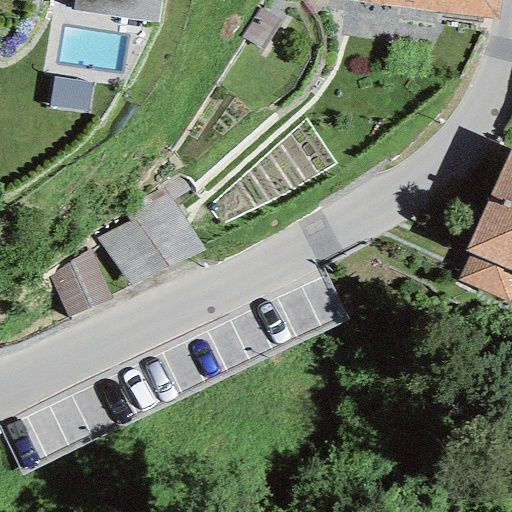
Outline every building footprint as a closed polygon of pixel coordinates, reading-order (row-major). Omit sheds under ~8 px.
[(71,0),(70,10),(157,24),(161,0),(71,0)] [(343,0),(500,20),(502,0),(343,0)] [(94,83),(52,78),(48,110),(90,115),(94,83)] [(511,147),(466,254),(511,272),(511,147)] [(179,189),(102,221),(127,281),(204,249),(179,189)] [(72,305),(111,292),(95,247),(56,261),(72,305)] [(511,272),(466,254),(455,282),(511,305),(511,272)]
